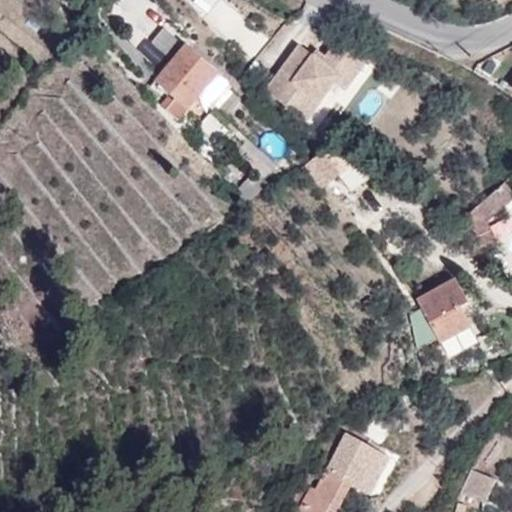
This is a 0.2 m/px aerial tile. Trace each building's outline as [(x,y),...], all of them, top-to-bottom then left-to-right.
[(171,63),(203,91),(219,73),(164,27),(151,42),(173,61),(171,63)] [(364,64),(336,46),(321,64),(296,48),(276,79),(285,84),(278,96),(309,116),(337,72),(353,82),(364,64)] [(188,109),(203,91),(171,63),(155,81),(188,109)] [(334,144),(325,150),(289,179),(307,202),(338,176),(353,193),(378,171),(362,160),(334,144)] [(511,200),(511,188),(508,183),(469,214),(467,215),(481,246),(496,239),(487,220),(511,200)] [(448,360),(463,352),(456,336),(472,329),(462,309),(470,304),(457,281),(418,302),(423,309),(410,317),(417,354),(438,343),(448,360)] [(456,336),(463,352),(479,343),(472,329),(456,336)] [(339,511),(353,487),(370,496),(390,458),(346,436),(318,490),(312,487),(298,511),(339,511)] [(473,472),(464,494),(486,502),(494,480),(473,472)]
